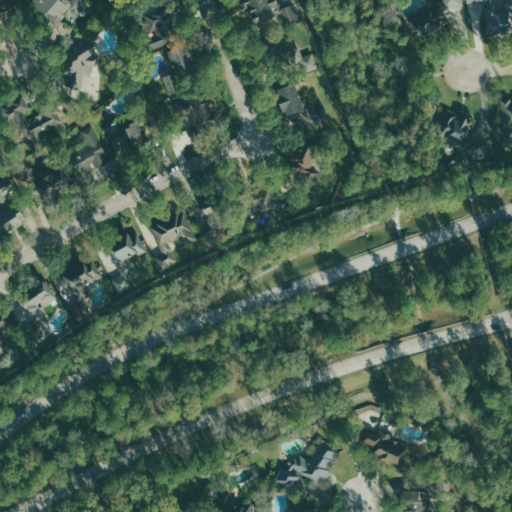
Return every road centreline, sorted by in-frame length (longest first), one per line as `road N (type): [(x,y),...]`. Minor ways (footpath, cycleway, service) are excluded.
road 1 (secondary): [(511,209),(135,346),(0,436)]
road 2 (secondary): [(17,511),(213,414),(333,369),(511,318)]
road 3 (residential): [(0,269),(255,136)]
road 4 (residential): [(255,136),(205,0)]
